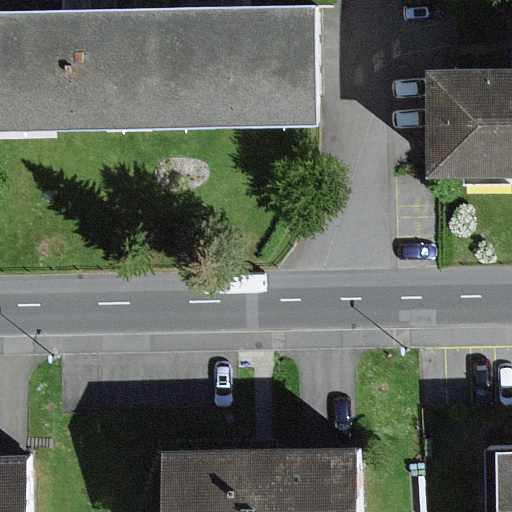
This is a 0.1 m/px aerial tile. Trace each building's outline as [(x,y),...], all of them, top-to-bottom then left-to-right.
[(160,0),(0,0),(0,44),(1,119),(163,116),(160,0)] [(330,0),(160,0),(163,116),(333,113),(330,0)] [(511,61),(442,62),(442,169),(444,169),(476,169),(476,179),(511,178),(511,61)] [(263,438),(176,440),(177,511),(370,511),(368,435),(263,438)] [(511,511),(511,437),(497,438),(497,511),(511,511)] [(0,511),(41,511),(40,442),(0,443),(0,511)]
